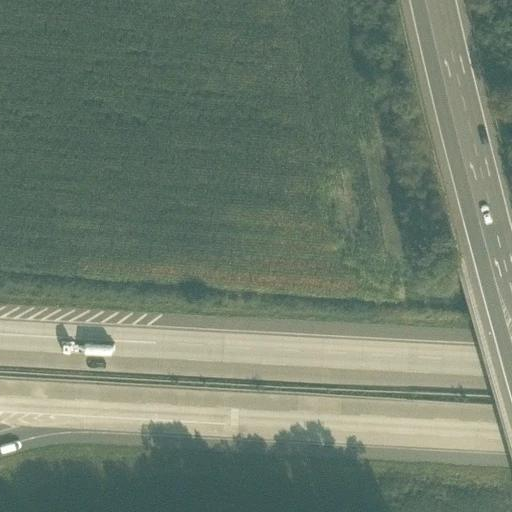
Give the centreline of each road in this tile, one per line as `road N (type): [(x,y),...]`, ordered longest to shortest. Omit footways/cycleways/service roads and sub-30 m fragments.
road 1 (motorway): [(511,378),(155,357)]
road 2 (secondary): [(511,297),(433,0)]
road 3 (motorway): [(226,408),(511,424)]
road 4 (motorway): [(0,440),(226,408)]
road 5 (motorway): [(0,395),(226,408)]
road 6 (motorway): [(155,357),(0,323)]
road 7 (motorway): [(155,357),(0,349)]
